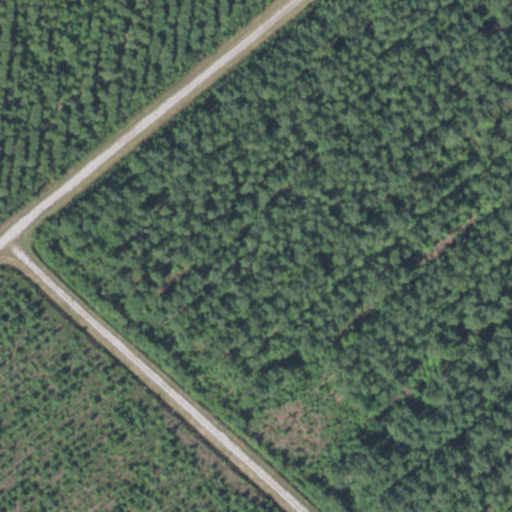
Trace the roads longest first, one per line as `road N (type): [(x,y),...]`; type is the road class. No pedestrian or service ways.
road 1 (track): [(305,511),(4,234)]
road 2 (track): [(0,237),(290,0)]
